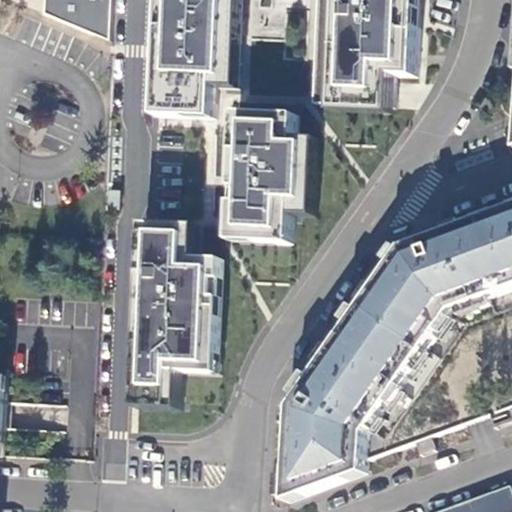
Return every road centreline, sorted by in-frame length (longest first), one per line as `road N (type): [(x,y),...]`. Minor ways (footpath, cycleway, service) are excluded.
road 1 (residential): [(136,0),(135,206),(128,219),(114,493)]
road 2 (residential): [(248,499),(252,407),(262,374),(382,200)]
road 3 (residential): [(382,200),(463,89),(488,0)]
road 4 (residential): [(43,173),(83,156),(93,113),(62,79),(17,85)]
road 5 (residential): [(511,456),(362,511)]
road 6 (residential): [(511,169),(421,199),(382,200)]
